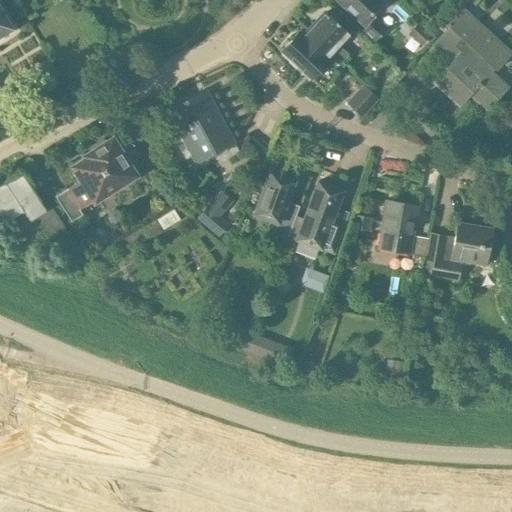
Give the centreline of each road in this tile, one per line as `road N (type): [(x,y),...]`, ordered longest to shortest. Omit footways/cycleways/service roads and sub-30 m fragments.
road 1 (unclassified): [(0,393),(399,505),(511,506)]
road 2 (residential): [(234,42),(288,107),(408,156),(511,183)]
road 3 (residential): [(0,152),(234,42)]
